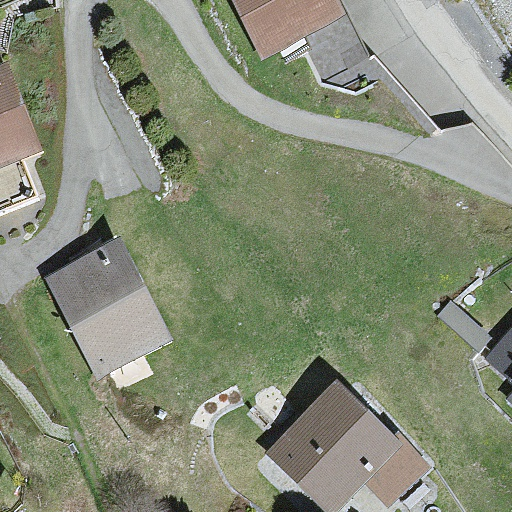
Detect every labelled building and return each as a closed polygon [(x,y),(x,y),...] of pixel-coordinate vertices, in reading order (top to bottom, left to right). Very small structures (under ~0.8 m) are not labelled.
[(317,0),(218,0),(248,65),(330,27),(317,0)] [(0,88),(0,175),(26,166),(0,88)] [(107,251),(37,286),(86,385),(156,350),(107,251)] [(511,371),(500,386),(511,395),(511,371)] [(383,511),(419,473),(323,389),(256,465),(309,511),(333,511),(353,490),(378,511),(383,511)]
